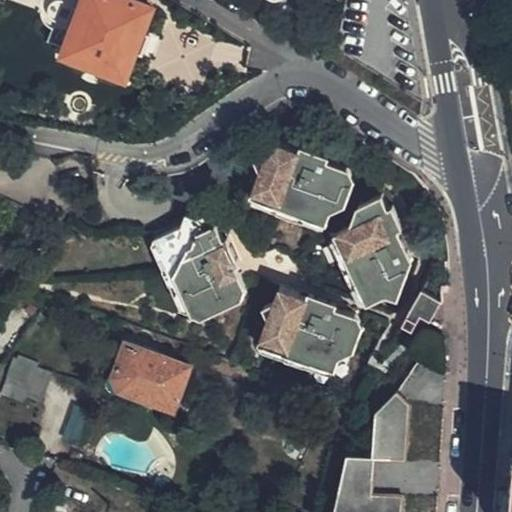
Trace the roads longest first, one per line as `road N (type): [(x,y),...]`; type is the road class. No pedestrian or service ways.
road 1 (residential): [(0,131),(105,152),(166,148),(243,94),(309,73),(475,168)]
road 2 (tertiary): [(475,168),(489,323),(476,511)]
road 3 (tertiary): [(437,0),(475,168)]
